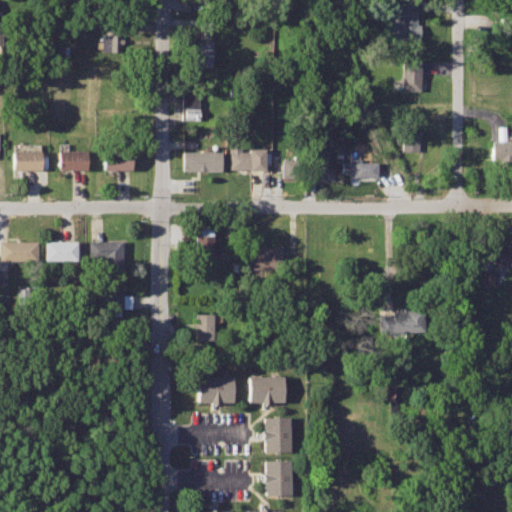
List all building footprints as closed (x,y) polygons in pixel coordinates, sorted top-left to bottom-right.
[(511,0),(499,0),(499,2),(497,1),(496,7),(499,8),(498,12),(511,15),(511,12),(511,0)] [(416,10),(411,10),(411,2),(394,2),(393,10),(402,11),(401,27),(388,27),(388,37),(419,38),(419,24),(415,24),(416,10)] [(119,34),(102,34),(102,51),(119,51),(119,34)] [(211,41),(191,41),(192,66),(211,65),(211,41)] [(420,59),(402,58),(401,89),(419,90),(420,59)] [(199,93),(181,93),(181,120),(199,120),(199,93)] [(418,120),(401,120),(401,133),(397,133),(397,142),(401,142),(401,150),(418,150),(418,120)] [(511,141),(491,141),(491,159),(498,159),(498,163),(511,162),(511,141)] [(262,148),(247,148),(247,151),(240,151),(240,147),(228,148),(228,169),(263,168),(262,148)] [(84,148),(57,149),(58,168),(84,167),(84,148)] [(39,150),(12,150),(12,169),(39,168),(39,150)] [(129,150),(102,151),(103,169),(130,168),(129,150)] [(219,151),(181,151),(181,170),(219,170),(219,151)] [(327,156),(313,155),(313,162),(307,162),(305,180),(332,181),(333,168),(326,167),(327,156)] [(281,158),(281,177),(302,178),(302,169),(296,169),(297,158),(281,158)] [(375,161),(359,161),(359,158),(348,158),(348,161),(341,161),(341,173),(348,173),(348,176),(375,177),(375,161)] [(211,227),(197,227),(197,235),(194,235),(194,259),(210,259),(211,227)] [(75,239),(43,239),(43,266),(55,266),(54,259),(75,259),(75,239)] [(35,240),(0,240),(0,259),(36,259),(35,240)] [(121,240),(87,241),(88,259),(101,258),(101,272),(121,272),(121,240)] [(511,245),(491,246),(491,265),(511,265),(511,245)] [(280,246),(246,246),(246,269),(281,268),(280,246)] [(493,270),(480,270),(481,284),(493,283),(493,270)] [(120,291),(98,291),(98,311),(120,311),(120,291)] [(420,308),(390,310),(390,314),(375,315),(377,333),(421,330),(420,308)] [(212,313),(192,313),(193,340),(212,340),(212,313)] [(232,377),(197,378),(197,403),(232,402),(232,377)] [(280,377),(248,378),(248,402),(281,401),(280,377)] [(288,417),(262,418),(262,452),(287,453),(288,417)] [(287,460),(262,461),(263,494),(288,493),(287,460)]
